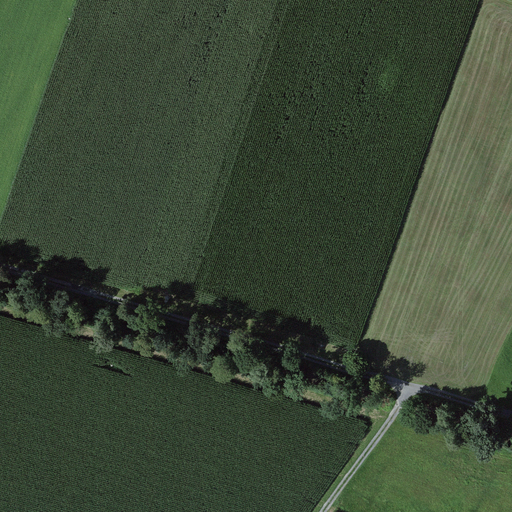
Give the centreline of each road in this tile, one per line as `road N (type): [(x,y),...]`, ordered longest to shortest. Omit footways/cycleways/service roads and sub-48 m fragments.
road 1 (track): [(0,267),(511,417)]
road 2 (track): [(409,386),(324,511)]
